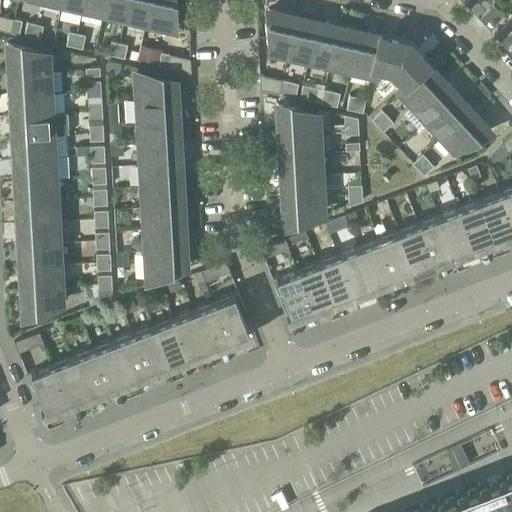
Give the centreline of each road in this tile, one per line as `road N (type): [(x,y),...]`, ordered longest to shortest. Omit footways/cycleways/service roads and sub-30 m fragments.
road 1 (residential): [(288,360),(234,235),(215,0)]
road 2 (unclassified): [(31,459),(288,360)]
road 3 (unclassified): [(288,360),(511,274)]
road 4 (residential): [(511,90),(445,23),(371,0)]
